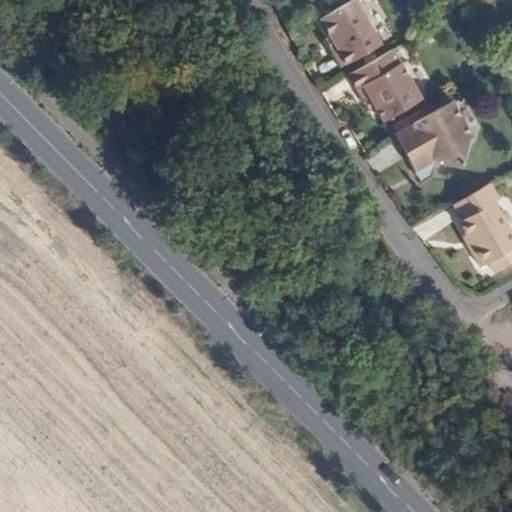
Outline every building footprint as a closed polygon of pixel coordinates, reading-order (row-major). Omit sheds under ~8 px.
[(320,23),(334,43),(348,68),(382,49),(356,3),(320,23)] [(348,68),(334,43),(328,46),(343,71),(348,68)] [(392,52),(349,77),(362,100),(367,96),(376,109),(385,123),(422,102),(392,52)] [(367,96),(362,100),(370,113),(376,109),(367,96)] [(446,105),(391,136),(413,173),(417,171),(428,175),(433,161),(433,162),(458,167),(464,143),(468,141),(446,105)] [(460,220),(496,199),(487,185),(451,205),(460,220)] [(498,202),(496,199),(460,220),(461,222),(457,225),(470,248),(467,250),(479,269),(511,249),(511,238),(492,206),(498,202)]
